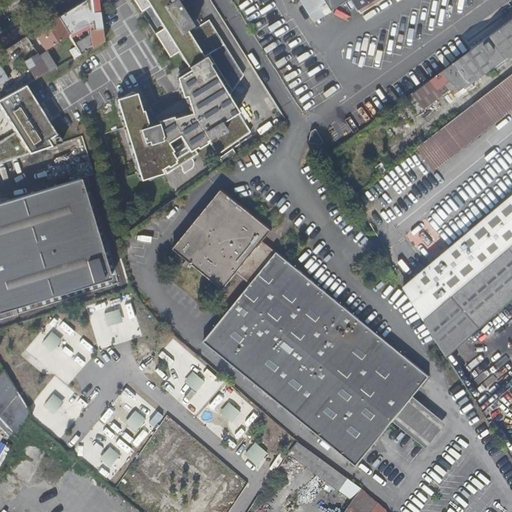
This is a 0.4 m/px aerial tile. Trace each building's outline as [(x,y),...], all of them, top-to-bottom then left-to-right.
[(88,23),(85,0),(57,17),(68,35),(88,24),(88,23)] [(97,45),(92,0),(85,0),(88,23),(91,23),(92,29),(89,29),(92,48),(97,45)] [(98,3),(97,0),(92,0),(97,45),(103,42),(104,42),(98,3)] [(133,0),(141,13),(150,7),(162,27),(164,26),(166,28),(155,35),(170,58),(178,53),(189,70),(180,76),(187,117),(161,124),(160,122),(152,125),(153,127),(141,130),(133,102),(113,108),(134,181),(147,174),(149,176),(155,173),(152,168),(154,166),(161,177),(175,169),(180,176),(190,170),(192,168),(193,166),(194,163),(194,160),(192,157),(198,153),(194,147),(208,139),(218,154),(252,133),(238,111),(223,87),(240,76),(209,27),(198,34),(177,0),(133,0)] [(310,0),(322,18),(342,5),(351,21),(384,0),(310,0)] [(68,35),(57,17),(34,32),(44,49),(45,50),(68,35)] [(511,20),(412,95),(424,111),(443,97),(450,106),(474,88),(471,84),(494,67),(498,73),(511,63),(511,20)] [(73,58),(80,55),(76,48),(69,51),(70,52),(73,58)] [(37,55),(48,72),(56,68),(45,50),(44,49),(37,54),(37,55)] [(58,59),(61,65),(73,58),(70,52),(58,59)] [(24,63),(34,80),(48,72),(37,55),(24,63)] [(0,85),(8,80),(0,67),(0,85)] [(511,73),(417,148),(434,169),(511,109),(511,73)] [(0,142),(0,166),(56,138),(55,137),(60,135),(34,83),(0,100),(0,105),(15,135),(0,142)] [(220,157),(224,164),(231,159),(227,153),(220,157)] [(76,172),(0,196),(0,308),(109,273),(76,172)] [(431,376),(279,250),(278,251),(265,240),(274,229),(225,187),(175,245),(225,289),(239,273),(252,285),(205,340),(356,466),(394,421),(425,448),(446,424),(414,396),(431,376)] [(428,265),(404,285),(424,319),(510,246),(511,243),(511,194),(448,249),(428,265)] [(511,248),(510,246),(424,319),(448,358),(511,301),(511,248)] [(119,308),(104,312),(108,326),(123,322),(119,308)] [(53,330),(42,343),(52,352),(63,339),(53,330)] [(160,356),(171,366),(181,354),(170,344),(160,356)] [(0,373),(0,426),(14,442),(29,416),(3,371),(0,373)] [(195,371),(186,381),(198,392),(207,382),(195,371)] [(54,393),(43,405),(54,414),(64,402),(54,393)] [(230,402),(221,413),(233,423),(242,413),(230,402)] [(137,410),(126,423),(137,431),(147,419),(137,410)] [(40,416),(37,422),(60,436),(68,425),(61,421),(57,427),(40,416)] [(168,426),(143,465),(155,474),(181,434),(168,426)] [(178,453),(216,480),(224,469),(186,441),(178,453)] [(361,489),(298,442),(289,455),(353,502),(346,511),(386,511),(361,489)] [(257,443),(246,455),(258,466),(269,453),(257,443)] [(112,447),(101,460),(112,469),(122,456),(112,447)] [(231,474),(201,511),(221,511),(243,484),(231,474)] [(124,491),(149,511),(150,511),(162,498),(136,477),(124,491)]
